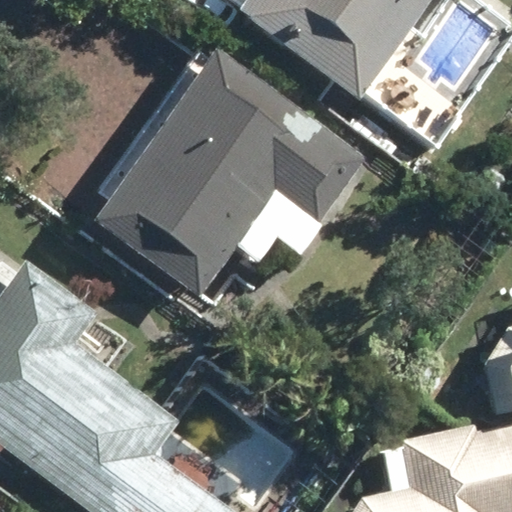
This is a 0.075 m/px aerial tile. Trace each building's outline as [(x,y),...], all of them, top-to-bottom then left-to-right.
[(354,95),(417,0),(216,0),(215,1),(354,95)] [(271,244),(292,259),(366,153),(208,43),(80,226),(194,305),(233,248),(257,265),(271,244)] [(130,383),(72,340),(93,313),(9,251),(0,262),(0,450),(83,511),(226,511),(103,420),(130,383)] [(489,421),(511,415),(511,321),(466,334),(489,421)] [(389,495),(341,505),(342,511),(511,511),(511,424),(380,452),(389,495)]
